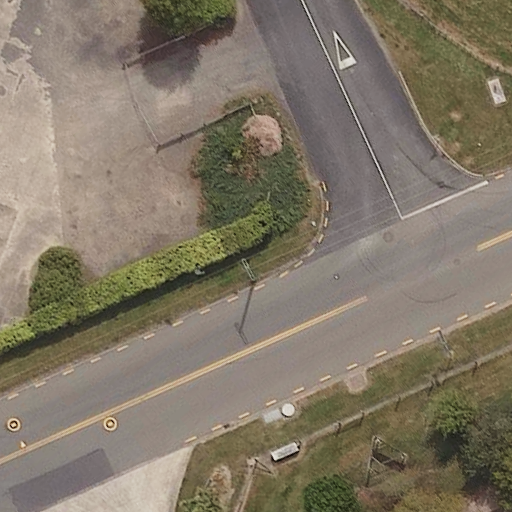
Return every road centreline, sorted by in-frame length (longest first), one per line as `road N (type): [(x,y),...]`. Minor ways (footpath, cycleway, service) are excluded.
road 1 (secondary): [(0,462),(428,270)]
road 2 (unclassified): [(428,270),(303,0)]
